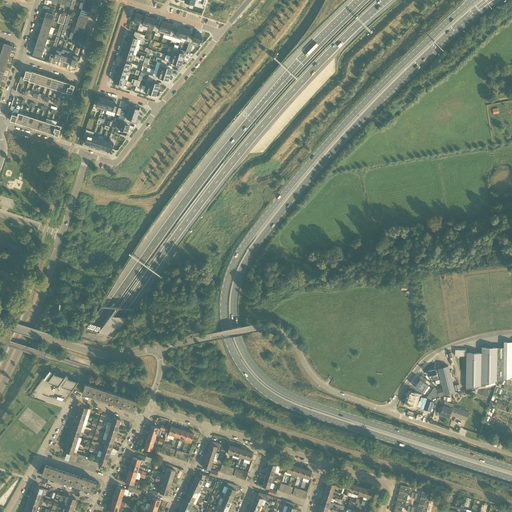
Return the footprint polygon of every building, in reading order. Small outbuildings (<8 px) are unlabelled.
[(218,6),(218,7),(227,10),(227,9),(228,8),(229,5),(220,2),(218,6)] [(90,12),(92,6),(83,3),(81,9),(90,12)] [(257,6),(253,10),(261,16),(264,12),(257,6)] [(218,7),(216,12),(225,15),(226,14),(226,12),(227,10),(218,7)] [(88,18),(90,12),(81,9),(79,15),(88,18)] [(253,10),(250,14),(257,20),(261,16),(253,10)] [(44,18),(53,21),(55,15),(46,12),(44,18)] [(140,20),(142,15),(136,13),(133,22),(139,24),(140,20)] [(250,14),(246,18),(254,25),(257,20),(250,14)] [(86,24),(88,18),(79,15),(78,21),(86,24)] [(147,27),(150,18),(145,16),(143,21),(140,20),(139,24),(138,26),(142,27),(142,25),(147,27)] [(51,27),(53,21),(44,18),(42,24),(51,27)] [(155,31),(157,25),(154,25),(156,19),(150,18),(147,27),(153,28),(152,30),(155,31)] [(246,18),(243,23),(250,29),(254,25),(246,18)] [(84,30),(86,24),(78,21),(76,27),(84,30)] [(164,32),(167,23),(162,21),(160,26),(157,25),(155,31),(158,32),(159,30),(164,32)] [(169,36),(172,37),(174,31),(171,30),(172,25),(167,23),(164,32),(170,34),(169,36)] [(51,27),(42,24),(40,30),(49,33),(51,27)] [(82,36),(84,30),(76,27),(74,33),(82,36)] [(177,32),(174,31),(172,37),(175,38),(176,35),(181,37),(184,28),(178,27),(177,32)] [(189,42),(190,36),(187,35),(189,30),(184,28),(181,37),(186,39),(185,41),(189,42)] [(47,39),(49,33),(40,30),(39,36),(47,39)] [(194,37),(190,36),(189,42),(192,43),(192,41),(198,43),(201,34),(195,32),(194,37)] [(80,42),(82,36),(74,33),(72,39),(80,42)] [(140,37),(134,35),(133,38),(129,37),(127,42),(136,45),(137,39),(139,40),(140,37)] [(45,45),(47,39),(39,36),(37,43),(45,45)] [(136,45),(127,42),(125,47),(134,50),(136,45)] [(2,50),(11,52),(13,46),(4,43),(2,50)] [(43,51),(45,45),(37,43),(35,49),(43,51)] [(224,45),(220,50),(227,56),(231,51),(224,45)] [(170,56),(182,60),(184,54),(178,52),(179,49),(173,47),(170,56)] [(41,58),(43,51),(35,49),(33,55),(41,58)] [(9,58),(11,52),(2,50),(0,56),(9,58)] [(220,50),(216,54),(224,61),(227,56),(220,50)] [(132,55),(124,52),(122,57),(131,60),(132,55)] [(60,55),(59,61),(65,63),(67,55),(61,53),(60,55)] [(0,55),(0,62),(7,64),(9,58),(0,56),(0,55)] [(67,55),(65,63),(71,65),(73,59),(73,57),(67,55)] [(180,65),(182,60),(170,56),(168,62),(180,65)] [(212,59),(208,64),(216,70),(219,65),(212,59)] [(158,71),(169,75),(171,69),(165,67),(167,64),(161,62),(158,71)] [(208,64),(204,68),(212,74),(216,70),(208,64)] [(117,72),(126,75),(128,69),(119,67),(117,72)] [(24,79),(29,81),(32,72),(28,70),(28,71),(26,70),(24,77),(21,76),(19,83),(22,84),(24,79)] [(169,75),(158,71),(156,77),(168,81),(169,75)] [(32,72),(29,81),(34,83),(37,73),(33,72),(32,72)] [(37,73),(34,83),(40,84),(43,75),(39,74),(37,74),(37,73)] [(200,73),(197,77),(204,84),(208,79),(200,73)] [(43,75),(40,84),(45,86),(48,77),(44,75),(44,76),(43,75)] [(48,77),(45,86),(50,88),(53,78),(49,77),(49,78),(48,77)] [(123,85),(124,80),(116,77),(114,82),(123,85)] [(159,84),(153,82),(154,79),(148,77),(147,80),(149,81),(147,87),(157,90),(159,84)] [(197,77),(193,82),(200,88),(204,84),(197,77)] [(53,79),(53,78),(50,88),(56,90),(59,80),(55,79),(53,79)] [(59,80),(56,90),(61,91),(64,82),(60,81),(59,81),(59,80)] [(64,82),(61,91),(66,93),(69,84),(65,82),(65,83),(64,82)] [(69,84),(66,93),(71,95),(70,99),(73,100),(75,94),(72,93),(75,85),(71,84),(69,84)] [(189,86),(185,91),(193,97),(197,93),(189,86)] [(147,87),(145,93),(155,96),(157,90),(147,87)] [(185,91),(182,95),(189,102),(193,97),(185,91)] [(101,110),(104,99),(100,97),(98,101),(95,100),(93,106),(96,107),(96,108),(101,110)] [(110,101),(104,99),(101,110),(107,112),(107,110),(110,101)] [(110,101),(107,110),(115,113),(117,107),(114,106),(115,102),(110,101)] [(9,112),(12,113),(10,120),(12,121),(15,122),(18,113),(13,111),(15,107),(11,106),(9,112)] [(128,106),(127,112),(138,116),(139,110),(128,106)] [(136,121),(138,116),(127,112),(124,121),(130,123),(131,120),(136,121)] [(21,124),(24,115),(18,113),(15,122),(16,123),(16,122),(17,123),(21,124)] [(21,124),(22,124),(22,125),(26,126),(29,116),(24,115),(21,124)] [(31,128),(34,118),(29,116),(26,126),(28,126),(31,128)] [(34,118),(31,128),(32,128),(32,127),(33,128),(37,129),(40,120),(34,118)] [(42,131),(45,122),(40,120),(37,129),(38,129),(38,130),(42,131)] [(130,123),(124,121),(123,124),(121,123),(119,129),(128,132),(130,126),(129,126),(130,123)] [(161,121),(157,126),(165,131),(168,127),(161,121)] [(47,133),(50,123),(45,122),(42,131),(44,131),(44,132),(47,133)] [(64,130),(66,123),(62,122),(61,127),(56,125),(53,134),(54,135),(58,136),(61,129),(64,130)] [(49,133),(53,135),(53,134),(56,125),(50,123),(47,133),(48,133),(48,132),(49,133)] [(157,126),(154,130),(162,136),(165,131),(157,126)] [(154,130),(151,134),(159,140),(162,136),(154,130)] [(90,145),(93,135),(88,134),(88,132),(85,132),(83,137),(86,138),(85,143),(90,145)] [(151,134),(147,139),(155,144),(159,140),(151,134)] [(93,135),(90,145),(95,147),(98,138),(99,137),(93,135)] [(108,141),(105,150),(111,152),(111,151),(112,151),(112,149),(114,143),(108,141)] [(143,145),(139,149),(147,155),(150,150),(143,145)] [(139,149),(136,153),(144,159),(147,155),(139,149)] [(136,153),(133,158),(140,164),(144,159),(136,153)] [(133,158),(129,162),(137,168),(140,164),(133,158)] [(511,342),(504,342),(504,348),(482,348),(482,353),(466,353),(466,389),(470,388),(481,385),(497,381),(511,377),(511,342)] [(442,386),(444,394),(455,392),(448,366),(442,367),(442,368),(438,369),(439,372),(441,379),(442,386)] [(441,379),(439,372),(436,373),(435,369),(428,371),(429,376),(430,376),(431,379),(435,378),(435,381),(441,379)] [(72,391),(79,382),(78,381),(78,382),(68,378),(68,377),(66,376),(65,377),(54,374),(54,373),(48,382),(48,383),(48,382),(59,386),(57,388),(59,390),(61,387),(72,390),(72,391)] [(424,383),(420,379),(415,387),(419,390),(422,385),(426,388),(428,386),(424,383)] [(100,399),(103,389),(94,386),(86,383),(82,393),(86,395),(89,395),(90,396),(91,397),(92,397),(92,396),(93,397),(96,398),(100,399)] [(117,405),(120,395),(111,392),(103,389),(100,399),(107,401),(107,402),(108,402),(109,403),(109,402),(117,405)] [(410,393),(406,404),(414,406),(418,395),(410,393)] [(137,401),(129,398),(120,395),(117,405),(124,407),(124,408),(125,408),(126,408),(134,410),(137,401)] [(427,400),(424,409),(431,412),(434,402),(427,400)] [(86,414),(88,409),(81,406),(79,412),(86,414)] [(469,412),(464,411),(452,407),(451,408),(443,406),(440,414),(449,417),(450,415),(466,420),(469,412)] [(84,420),(86,414),(79,412),(77,418),(84,420)] [(119,426),(121,420),(114,417),(112,423),(119,426)] [(82,426),(84,420),(77,418),(75,423),(82,426)] [(82,426),(75,423),(73,429),(81,432),(82,426)] [(110,429),(117,432),(119,426),(112,423),(110,429)] [(149,431),(157,434),(160,435),(161,430),(163,431),(167,432),(168,427),(162,425),(160,429),(159,428),(151,426),(149,431)] [(174,436),(177,428),(171,426),(168,434),(174,436)] [(180,438),(182,430),(177,428),(174,436),(180,438)] [(79,437),(81,432),(73,429),(71,435),(79,437)] [(115,437),(117,432),(110,429),(108,435),(115,437)] [(186,440),(188,432),(182,430),(180,438),(186,440)] [(155,440),(157,434),(149,431),(148,437),(155,440)] [(188,432),(186,440),(192,442),(194,434),(188,432)] [(79,437),(71,435),(69,441),(77,443),(79,437)] [(106,440),(114,443),(115,437),(108,435),(106,440)] [(153,445),(155,440),(148,437),(146,443),(153,445)] [(112,448),(114,443),(106,440),(104,446),(112,448)] [(77,443),(69,441),(67,446),(75,449),(77,443)] [(209,450),(216,452),(218,447),(220,448),(221,444),(212,441),(211,445),(210,444),(209,450)] [(151,451),(153,445),(146,443),(144,449),(151,451)] [(233,455),(236,447),(230,445),(227,453),(233,455)] [(75,449),(67,446),(65,452),(71,454),(74,455),(78,456),(81,457),(84,458),(85,459),(86,459),(86,457),(87,454),(86,453),(85,456),(79,454),(79,453),(74,452),(75,449)] [(110,454),(112,448),(104,446),(102,452),(110,454)] [(238,459),(239,457),(241,449),(236,447),(233,455),(232,457),(238,459)] [(245,459),(247,451),(241,449),(239,457),(245,459)] [(214,458),(216,452),(209,450),(207,456),(214,458)] [(251,460),(253,453),(247,451),(245,459),(251,460)] [(108,460),(110,454),(102,452),(100,457),(108,460)] [(131,464),(139,466),(141,460),(145,461),(146,457),(139,455),(138,459),(133,457),(131,464)] [(212,464),(214,458),(207,456),(205,462),(212,464)] [(108,460),(100,457),(98,463),(99,463),(106,466),(108,460)] [(267,469),(275,471),(277,466),(279,467),(280,463),(271,460),(270,463),(269,463),(267,469)] [(210,470),(212,464),(205,462),(203,467),(210,470)] [(130,470),(137,472),(139,466),(131,464),(130,470)] [(166,474),(174,477),(176,471),(171,469),(173,466),(166,464),(165,467),(168,468),(166,474)] [(292,474),(295,466),(289,464),(286,472),(292,474)] [(49,478),(50,478),(52,479),(52,478),(59,481),(62,471),(54,468),(45,465),(42,475),(49,477),(49,478)] [(298,476),(300,468),(295,466),(292,474),(298,476)] [(304,477),(306,470),(300,468),(298,476),(304,477)] [(273,477),(275,471),(267,469),(266,475),(273,477)] [(128,476),(136,478),(137,472),(130,470),(128,476)] [(306,470),(304,477),(309,479),(312,471),(306,470)] [(66,484),(67,484),(69,484),(76,486),(79,477),(71,474),(62,471),(59,481),(66,483),(66,484)] [(196,477),(193,483),(207,489),(207,490),(212,492),(213,489),(208,487),(210,483),(204,481),(205,475),(200,473),(198,478),(196,477)] [(174,477),(166,474),(164,480),(172,483),(174,477)] [(273,477),(266,475),(264,480),(271,483),(273,483),(274,484),(275,480),(280,482),(281,480),(277,478),(273,477)] [(134,485),(136,478),(128,476),(126,482),(130,483),(129,487),(136,489),(137,486),(134,485)] [(94,492),(97,482),(88,479),(79,477),(76,486),(84,489),(83,489),(85,490),(86,490),(93,492),(94,492)] [(172,483),(164,480),(162,487),(170,489),(172,483)] [(271,483),(264,480),(262,486),(269,489),(269,488),(271,488),(273,488),(274,485),(273,483),(271,483)] [(193,483),(191,488),(198,492),(201,494),(203,490),(206,492),(207,490),(207,489),(193,483)] [(226,493),(234,496),(236,490),(235,490),(237,486),(228,483),(226,487),(228,488),(226,493)] [(352,493),(355,485),(349,483),(345,495),(348,496),(349,492),(352,493)] [(358,495),(360,487),(355,485),(352,493),(358,495)] [(401,485),(399,492),(408,494),(410,487),(401,485)] [(42,494),(44,489),(36,486),(34,492),(42,494)] [(115,493),(123,495),(127,497),(129,490),(128,490),(125,489),(117,486),(115,493)] [(168,495),(170,489),(162,487),(160,493),(168,495)] [(364,496),(366,489),(360,487),(358,495),(364,496)] [(196,498),(198,492),(191,488),(188,494),(196,498)] [(334,490),(326,488),(325,494),(332,496),(334,490)] [(366,489),(364,496),(367,498),(366,500),(372,502),(373,499),(370,498),(372,491),(366,489)] [(422,491),(420,498),(429,500),(431,493),(422,491)] [(40,500),(42,494),(34,492),(32,498),(40,500)] [(399,492),(397,498),(406,501),(408,494),(399,492)] [(121,501),(123,495),(115,493),(113,499),(121,501)] [(231,502),(234,496),(226,493),(224,497),(222,496),(218,494),(217,496),(231,502)] [(266,500),(268,495),(259,493),(258,497),(256,496),(253,502),(261,505),(264,499),(266,500)] [(156,499),(157,496),(150,494),(149,497),(152,498),(150,504),(158,507),(160,500),(156,499)] [(202,501),(198,499),(196,498),(188,494),(185,499),(193,503),(196,505),(197,501),(201,503),(202,501)] [(332,496),(325,494),(323,500),(330,502),(332,496)] [(229,508),(231,502),(217,496),(216,499),(219,500),(218,504),(229,508)] [(75,505),(77,500),(69,497),(67,503),(75,505)] [(38,506),(40,500),(32,498),(30,503),(38,506)] [(397,498),(395,505),(402,507),(404,508),(406,501),(397,498)] [(420,498),(419,504),(428,507),(429,500),(420,498)] [(125,503),(121,501),(113,499),(111,505),(119,507),(123,509),(124,505),(128,506),(129,504),(125,503)] [(191,506),(193,503),(185,499),(182,505),(193,510),(196,511),(197,510),(194,508),(191,506)] [(328,508),(330,502),(323,500),(321,505),(328,508)] [(293,508),(295,504),(285,501),(284,505),(288,507),(286,511),(295,511),(296,509),(293,508)] [(259,511),(261,505),(253,502),(251,507),(259,511)] [(36,511),(38,506),(30,503),(28,509),(36,511)] [(73,511),(75,505),(67,503),(65,509),(73,511)]
